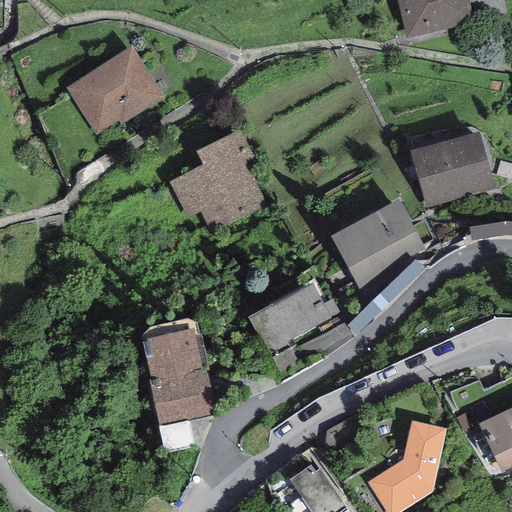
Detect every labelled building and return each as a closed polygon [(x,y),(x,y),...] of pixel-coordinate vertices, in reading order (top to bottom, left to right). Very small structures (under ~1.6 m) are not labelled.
[(468,0),(395,0),(407,39),(476,27),(468,0)] [(130,49),(70,85),(99,132),(159,95),(130,49)] [(203,148),(209,160),(172,178),(188,211),(201,205),(212,227),(263,202),(245,164),(252,160),(238,131),(203,148)] [(477,132),(413,148),(425,211),(474,189),(494,187),(477,132)] [(397,200),(330,240),(360,290),(421,241),(397,200)] [(496,236),(511,236),(511,222),(496,223),(496,236)] [(314,285),(232,326),(253,368),(335,327),(314,285)] [(195,327),(145,336),(161,423),(211,413),(195,327)] [(166,448),(193,448),(194,423),(167,422),(166,448)] [(397,466),(364,487),(379,511),(406,511),(435,494),(441,429),(401,425),(397,466)] [(313,511),(341,511),(347,508),(319,469),(316,471),(310,463),(290,477),(314,511),(313,511)]
